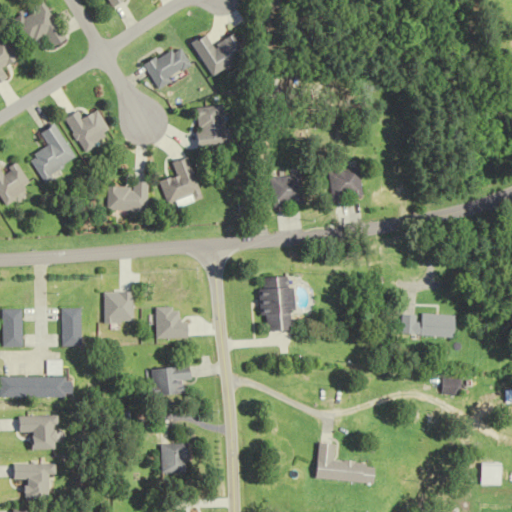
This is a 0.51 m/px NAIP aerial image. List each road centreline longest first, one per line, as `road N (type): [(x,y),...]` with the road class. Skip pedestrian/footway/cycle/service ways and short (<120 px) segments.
road 1 (secondary): [(0,258),(382,228),(511,194)]
road 2 (tertiary): [(233,511),(211,244)]
road 3 (residential): [(0,117),(177,0)]
road 4 (residential): [(65,0),(142,128)]
